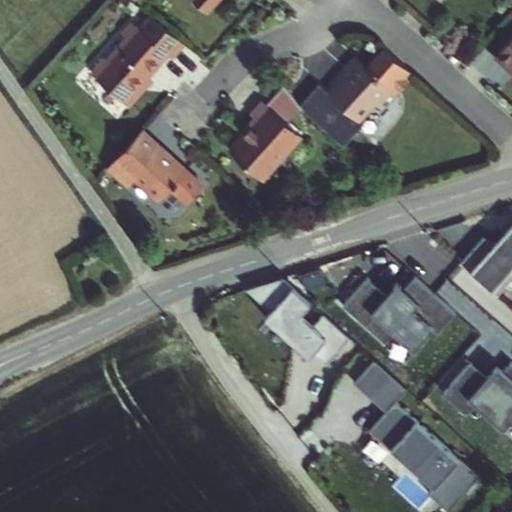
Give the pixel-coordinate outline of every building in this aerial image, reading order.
[(190,0),(184,7),(198,21),(218,0),(190,0)] [(121,47),(102,67),(100,65),(85,80),(122,114),(136,99),(131,95),(162,62),(166,66),(179,52),(147,23),(135,37),(127,29),(115,42),(121,47)] [(511,34),(487,62),(499,73),(501,70),(511,80),(511,34)] [(347,126),(362,109),(371,117),(386,100),(405,78),(375,51),(356,73),(343,62),(332,74),(335,76),(316,98),(306,89),(291,106),(298,116),(334,148),(350,130),(347,126)] [(253,181),(292,136),(254,102),(242,116),(248,121),(221,152),(253,181)] [(133,137),(100,173),(121,192),(128,184),(153,207),(166,192),(183,207),(197,192),(180,177),(154,153),(152,155),(133,137)] [(485,231),(461,258),(498,290),(511,274),(511,220),(495,240),(485,231)] [(458,308),(417,272),(406,284),(400,278),(389,290),(369,273),(345,300),(387,337),(396,327),(416,345),(435,324),(440,328),(458,308)] [(312,300),(294,285),(265,319),(307,355),(311,350),(325,362),(350,334),(324,311),(315,322),(303,312),(312,300)] [(431,488),(452,507),(484,472),(400,398),(411,386),(378,356),(357,379),(380,400),(382,397),(392,405),(377,420),(441,477),(431,488)] [(511,358),(506,366),(500,360),(489,372),(473,357),(445,389),(469,410),(478,399),(506,424),(511,417),(511,358)] [(380,400),(389,408),(392,405),(382,397),(380,400)]
